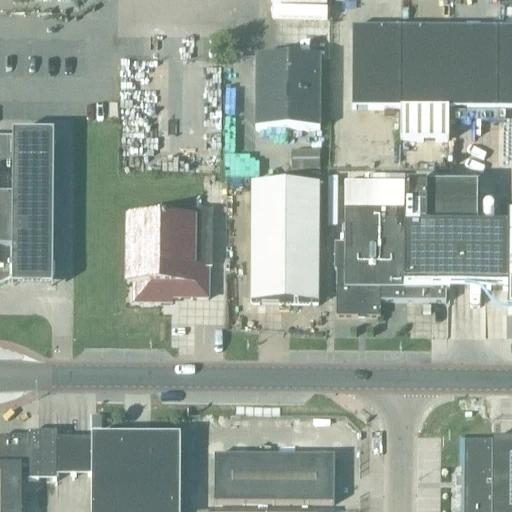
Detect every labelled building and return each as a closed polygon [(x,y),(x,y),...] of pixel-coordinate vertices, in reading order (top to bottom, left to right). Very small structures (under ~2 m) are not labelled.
[(399,111),(400,30),(352,30),(351,110),(399,111)] [(448,30),(400,30),(399,111),(399,142),(448,143),(448,111),(448,30)] [(448,30),(448,111),(496,111),(497,30),(448,30)] [(511,30),(497,30),(496,111),(511,111),(511,30)] [(206,47),(207,59),(225,58),(224,46),(206,47)] [(319,60),(255,60),(255,132),(319,132),(319,60)] [(211,193),(212,83),(129,82),(128,192),(211,193)] [(0,287),(11,283),(11,287),(52,287),(52,264),(53,139),(0,138),(0,287)] [(410,144),(408,166),(420,166),(421,145),(410,144)] [(319,172),(319,152),(291,152),(291,173),(319,172)] [(335,319),(380,320),(380,304),(445,304),(445,292),(507,292),(507,315),(511,315),(511,219),(508,219),(507,231),(477,230),(477,179),(442,178),(442,188),(403,188),(403,178),(363,177),(363,187),(345,187),(344,210),(343,245),(334,245),(333,272),(336,272),(335,319)] [(250,307),(318,307),(319,187),(251,186),(250,307)] [(160,306),(160,301),(207,301),(208,269),(211,269),(211,213),(192,213),(192,220),(127,219),(126,286),(133,286),(133,306),(160,306)] [(91,416),(91,430),(101,430),(100,416),(91,416)] [(91,478),(91,442),(73,442),(56,442),(56,435),(27,435),(27,439),(0,438),(0,468),(21,469),(27,469),(27,483),(56,483),(56,478),(72,478),(91,478)] [(91,439),(91,442),(91,478),(90,511),(179,511),(180,439),(91,439)] [(511,511),(511,440),(460,440),(459,470),(462,470),(461,511),(511,511)] [(213,506),(333,506),(334,459),(214,458),(213,506)] [(22,511),(23,466),(0,465),(0,511),(22,511)]
